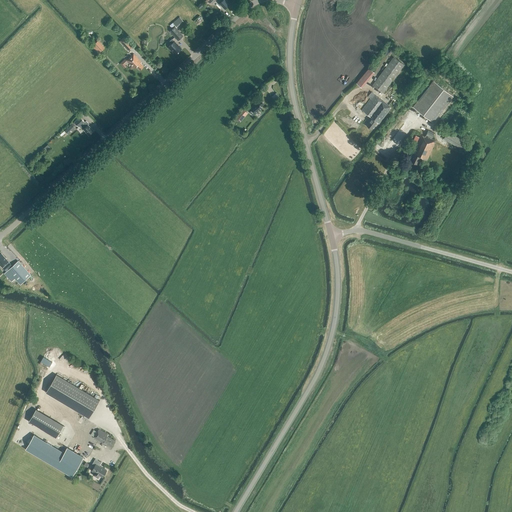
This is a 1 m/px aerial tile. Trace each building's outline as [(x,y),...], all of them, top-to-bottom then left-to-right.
[(216,0),(220,3),(219,3),(225,9),(229,5),(224,0),(216,0)] [(177,27),(184,21),(180,16),(170,25),(172,27),(175,25),(177,27)] [(178,41),(183,36),(174,27),(169,31),(178,41)] [(92,38),(88,33),(84,36),(88,41),(92,38)] [(128,50),(132,46),(124,37),(120,41),(128,50)] [(174,41),(172,39),(169,41),(172,44),(168,47),(175,55),(178,52),(179,52),(179,51),(182,49),(174,41)] [(99,50),(103,46),(98,41),(94,44),(99,50)] [(139,70),(143,66),(140,63),(141,62),(133,54),(127,60),(134,68),(136,66),(139,70)] [(383,93),(404,65),(394,57),(373,85),(383,93)] [(373,71),(369,68),(356,83),(360,87),(373,71)] [(432,122),(453,96),(433,81),(413,107),(432,122)] [(379,124),(391,108),(388,106),(388,105),(372,92),(367,97),(371,100),(362,111),(372,118),(367,125),(371,129),(377,122),(379,124)] [(255,113),(262,108),(261,107),(264,104),(264,103),(262,101),(260,100),(254,105),(250,108),(255,113)] [(241,121),(248,113),(243,109),(236,117),(241,121)] [(85,122),(80,117),(74,122),(79,127),(83,123),(80,126),(89,135),(93,131),(88,125),(89,124),(86,121),(85,122)] [(68,135),(75,128),(72,124),(64,131),(68,135)] [(433,133),(427,130),(425,137),(421,135),(419,137),(415,136),(412,142),(416,144),(414,148),(414,147),(411,146),(409,149),(413,151),(411,156),(412,156),(410,161),(418,165),(420,160),(426,162),(436,141),(431,139),(433,133)] [(461,149),(465,141),(447,132),(443,139),(461,149)] [(6,271),(12,265),(9,262),(8,262),(6,260),(6,259),(1,253),(0,254),(0,264),(0,265),(2,264),(2,265),(1,266),(3,267),(3,268),(6,271)] [(20,284),(30,275),(18,261),(5,274),(12,281),(13,280),(17,284),(19,282),(20,284)] [(89,418),(100,400),(56,374),(46,392),(89,418)] [(56,438),(64,426),(36,409),(29,421),(56,438)] [(108,434),(99,429),(97,432),(94,430),(91,435),(94,437),(94,438),(102,443),(103,442),(112,447),(116,440),(108,436),(108,434)] [(89,457),(95,446),(75,434),(69,445),(89,457)] [(64,452),(34,435),(25,449),(72,476),(83,459),(83,457),(67,447),(66,449),(64,452)] [(103,477),(107,470),(99,466),(101,462),(96,459),(92,465),(94,467),(92,470),(95,472),(94,475),(98,477),(100,475),(103,477)]
